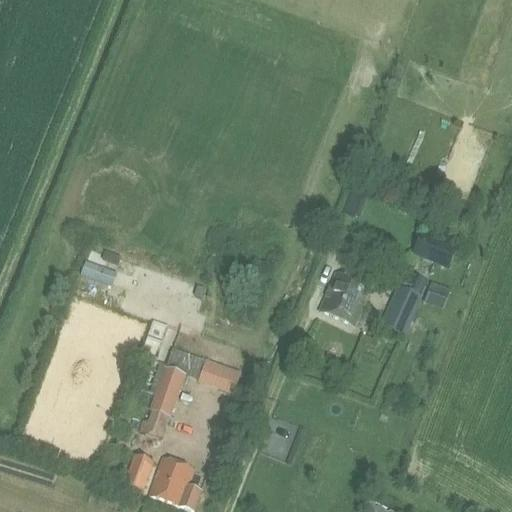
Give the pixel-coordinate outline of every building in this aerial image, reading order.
[(412,255),(448,271),(457,249),(455,248),(457,243),(441,236),(439,241),(422,233),(412,255)] [(147,283),(116,271),(111,284),(142,296),(147,283)] [(371,294),(337,278),(320,315),(353,331),(371,294)] [(424,304),(441,311),(449,292),(432,285),(424,304)] [(397,287),(379,329),(403,340),(422,298),(397,287)] [(162,349),(169,327),(147,320),(140,342),(162,349)] [(169,420),(185,378),(198,383),(205,364),(171,351),(149,412),(169,420)] [(236,382),(214,374),(208,389),(231,397),(236,382)] [(135,458),(124,489),(144,497),(155,467),(135,458)] [(195,511),(201,496),(188,491),(193,475),(162,464),(149,499),(186,511),(195,511)]
